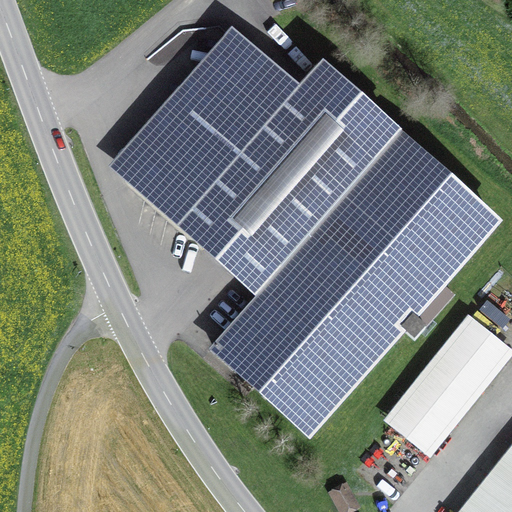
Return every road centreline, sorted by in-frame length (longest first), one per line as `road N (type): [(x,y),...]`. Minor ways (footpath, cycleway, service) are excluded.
road 1 (secondary): [(245,511),(192,440),(118,306),(0,6)]
road 2 (track): [(196,0),(40,118)]
